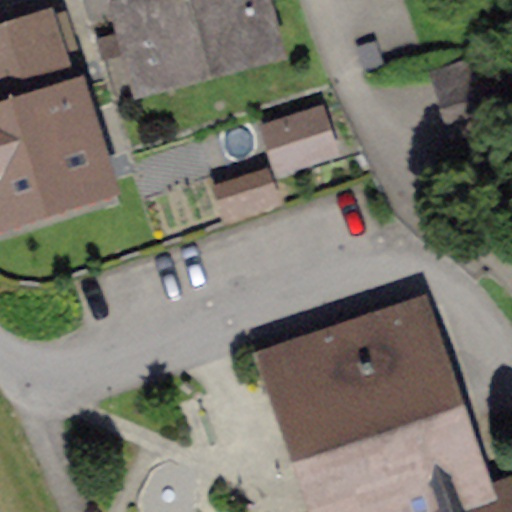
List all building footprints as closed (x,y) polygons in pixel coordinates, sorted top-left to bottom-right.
[(0,213),(96,183),(36,0),(3,0),(0,1),(0,84),(12,120),(0,124),(0,213)] [(179,0),(130,13),(147,79),(267,47),(254,0),(179,0)] [(511,87),(502,57),(440,77),(461,139),(511,121),(511,87)] [(319,113),(281,126),(294,164),(332,151),(319,113)] [(506,511),(501,495),(477,503),(440,395),(445,394),(417,313),(289,356),(303,397),(294,400),(332,511),(339,511),(347,509),(347,511),(506,511)]
